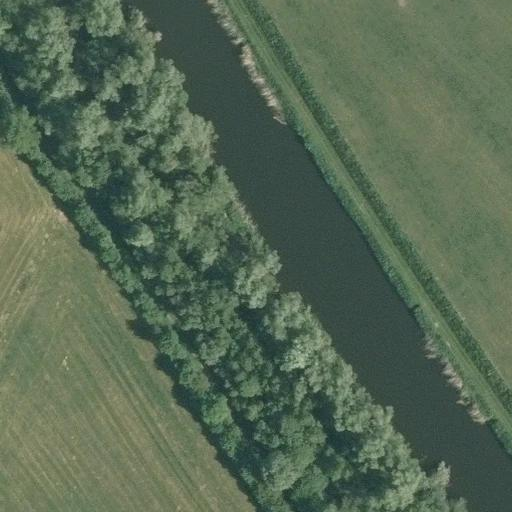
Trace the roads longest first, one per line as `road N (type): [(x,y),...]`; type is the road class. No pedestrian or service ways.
road 1 (track): [(317,511),(47,144),(0,54)]
road 2 (track): [(511,420),(243,0)]
